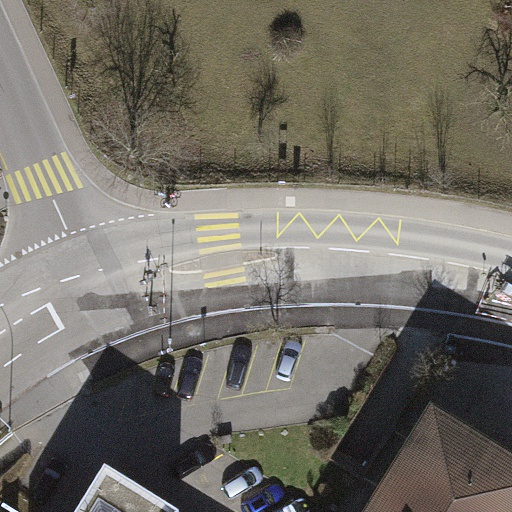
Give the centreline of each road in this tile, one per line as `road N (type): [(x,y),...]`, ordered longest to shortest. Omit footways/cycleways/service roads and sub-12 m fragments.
road 1 (secondary): [(88,292),(140,273),(291,250),(440,261),(511,276)]
road 2 (residential): [(0,74),(88,292)]
